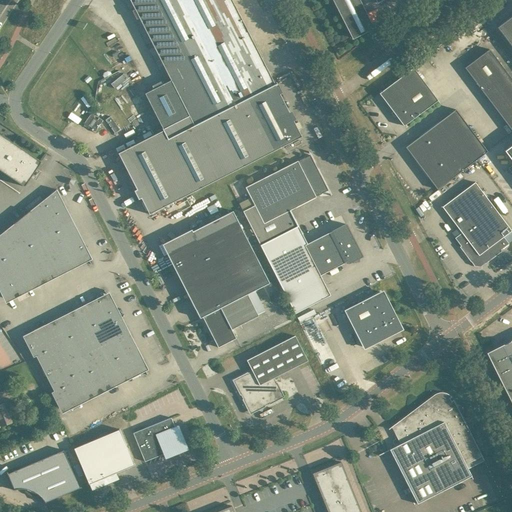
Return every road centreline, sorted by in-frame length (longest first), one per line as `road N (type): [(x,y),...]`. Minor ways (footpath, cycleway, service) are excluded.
road 1 (unclassified): [(77,0),(15,91),(15,109),(26,127),(86,172),(235,463)]
road 2 (unclassified): [(444,340),(322,105)]
road 3 (unclassified): [(235,463),(332,424),(444,340)]
road 4 (unclassified): [(322,105),(463,0)]
road 5 (unclassified): [(117,511),(235,463)]
